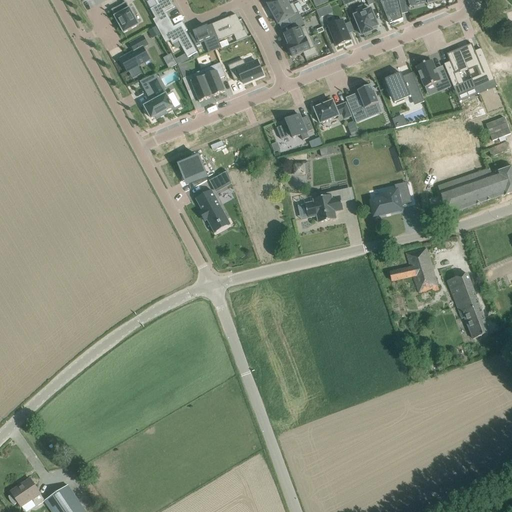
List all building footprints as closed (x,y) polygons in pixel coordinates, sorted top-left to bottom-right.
[(170,0),(154,0),(158,5),(151,9),(156,19),(153,20),(157,27),(169,20),(165,13),(172,9),(170,5),(173,3),(170,0)] [(286,0),(276,0),(267,5),(273,15),(294,3),(289,5),(286,0)] [(384,0),(381,1),(390,23),(403,18),(400,4),(406,3),(405,0),(384,0)] [(127,3),(112,11),(116,17),(124,33),(139,25),(127,3)] [(294,3),(273,15),(278,25),(299,13),(294,3)] [(323,9),(317,11),(320,18),(326,16),(323,9)] [(371,9),(355,16),(363,35),(365,34),(365,36),(372,34),(371,32),(373,31),(372,29),(378,26),(371,9)] [(236,15),(212,25),(215,32),(219,41),(245,31),(236,15)] [(169,20),(157,27),(166,43),(171,41),(173,45),(179,41),(188,58),(197,52),(186,31),(188,31),(183,22),(173,28),(169,20)] [(343,20),(329,26),(337,46),(351,40),(343,20)] [(212,25),(190,34),(195,45),(204,41),(209,53),(222,48),(220,43),(219,41),(215,32),(212,25)] [(160,34),(156,27),(149,31),(153,38),(160,34)] [(288,46),(311,37),(310,37),(306,27),(284,35),(289,46),(288,46)] [(148,45),(143,36),(130,44),(134,52),(121,59),(128,72),(150,60),(143,48),(148,45)] [(311,37),(288,46),(293,57),(304,53),(306,59),(318,54),(311,37)] [(472,44),(460,49),(468,70),(477,66),(481,76),(472,79),(476,88),(495,80),(482,49),(475,51),(472,44)] [(451,62),(444,64),(457,96),(476,88),(472,79),(464,83),(460,73),(468,70),(460,49),(448,55),(451,62)] [(171,54),(164,59),(170,69),(177,65),(171,54)] [(229,66),(235,81),(242,79),(244,84),(264,76),(258,61),(247,66),(244,60),(229,66)] [(432,61),(417,67),(425,87),(440,81),(444,90),(451,87),(445,72),(438,75),(432,61)] [(201,70),(211,96),(224,91),(218,78),(224,75),(219,62),(201,70)] [(199,102),(211,96),(201,70),(182,78),(188,90),(193,88),(199,102)] [(402,73),(385,80),(393,99),(408,93),(410,98),(411,97),(413,101),(421,97),(424,103),(424,102),(413,74),(403,78),(402,73)] [(155,75),(141,82),(153,103),(145,107),(152,119),(155,117),(156,119),(167,114),(165,111),(173,107),(172,105),(173,104),(172,102),(171,103),(155,75)] [(359,96),(347,101),(353,115),(365,110),(368,117),(382,110),(372,86),(358,92),(359,96)] [(333,102),(315,109),(321,124),(342,115),(344,120),(352,117),(347,104),(336,108),(333,102)] [(287,124),(277,128),(282,139),(292,135),(293,139),(301,135),(304,141),(310,138),(307,133),(314,130),(308,117),(299,120),(297,116),(286,121),(287,124)] [(399,117),(392,119),(396,129),(400,128),(399,126),(403,125),(399,117)] [(420,130),(428,160),(468,151),(461,120),(420,130)] [(322,145),(319,139),(314,141),(309,143),(312,149),(322,145)] [(489,150),(492,157),(511,150),(508,142),(489,150)] [(202,155),(179,166),(184,177),(188,175),(194,188),(208,182),(205,176),(211,173),(202,155)] [(448,184),(441,160),(428,165),(430,172),(420,176),(428,200),(429,199),(445,194),(442,186),(448,184)] [(309,174),(308,161),(291,162),(291,175),(294,174),(294,176),(306,175),(306,174),(309,174)] [(429,199),(436,218),(448,214),(448,215),(504,195),(505,196),(511,193),(511,167),(497,173),(498,176),(493,178),(490,169),(448,184),(442,186),(445,194),(429,199)] [(228,172),(214,179),(219,188),(231,182),(228,172)] [(385,200),(372,203),(375,216),(385,214),(385,215),(392,213),(402,211),(400,206),(412,203),(409,190),(398,193),(397,192),(384,195),(385,200)] [(228,219),(212,191),(196,200),(212,228),(228,219)] [(306,205),(309,219),(318,217),(319,223),(337,220),(335,213),(344,211),(341,197),(332,199),(331,196),(314,200),(315,203),(306,205)] [(407,254),(411,269),(391,274),(393,283),(414,277),(419,293),(434,289),(435,292),(439,290),(427,249),(407,254)] [(465,319),(474,340),(490,333),(471,284),(468,274),(448,282),(451,291),(452,291),(463,320),(465,319)] [(12,492),(17,501),(22,507),(32,500),(37,507),(45,502),(51,511),(86,511),(69,486),(46,502),(31,479),(12,492)]
